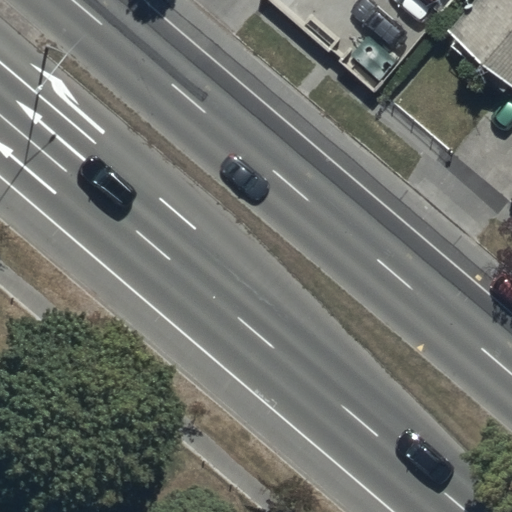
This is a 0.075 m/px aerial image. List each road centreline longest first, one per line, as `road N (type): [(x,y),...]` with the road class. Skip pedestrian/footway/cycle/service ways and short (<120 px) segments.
road 1 (primary): [(465,511),(0,114)]
road 2 (primary): [(75,0),(511,372)]
